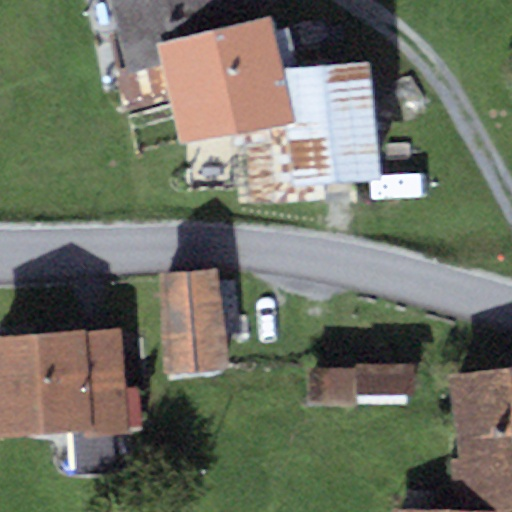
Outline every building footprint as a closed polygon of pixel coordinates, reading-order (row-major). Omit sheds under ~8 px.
[(112,0),(128,77),(163,66),(158,45),(232,24),(230,16),(279,3),(278,0),(112,0)] [(270,15),(232,24),(158,45),(163,66),(181,146),(285,128),(297,126),(283,70),(270,15)] [(369,63),(283,70),(297,126),(285,128),(288,143),(246,149),(249,202),(322,202),(320,186),(381,181),(369,63)] [(166,277),(171,372),(225,370),(220,274),(166,277)] [(117,332),(0,335),(0,436),(121,433),(117,332)] [(415,395),(415,365),(305,367),(306,408),(406,406),(406,395),(415,395)] [(511,368),(447,374),(452,510),(511,507),(511,368)]
